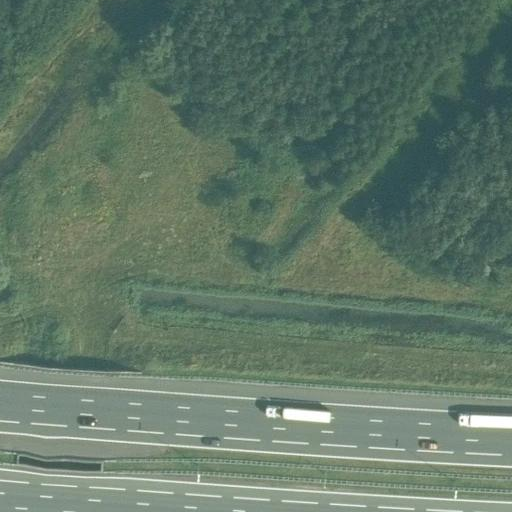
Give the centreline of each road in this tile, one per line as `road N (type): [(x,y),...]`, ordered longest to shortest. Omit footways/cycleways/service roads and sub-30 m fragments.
road 1 (motorway): [(511,441),(0,407)]
road 2 (motorway): [(0,493),(250,511)]
